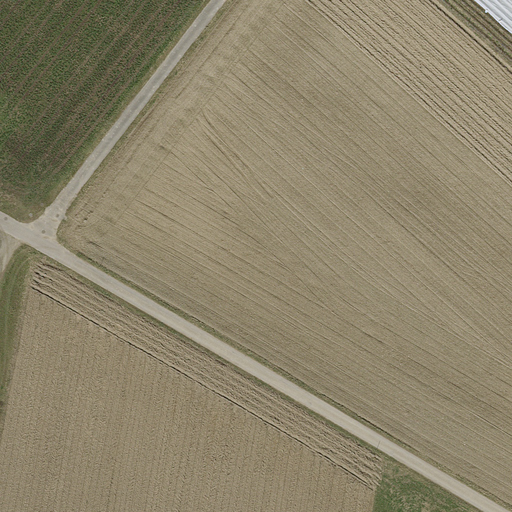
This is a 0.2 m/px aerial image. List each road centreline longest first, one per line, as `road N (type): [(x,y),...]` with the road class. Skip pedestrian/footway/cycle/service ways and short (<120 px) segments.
road 1 (track): [(0,222),(494,511)]
road 2 (track): [(33,241),(220,0)]
